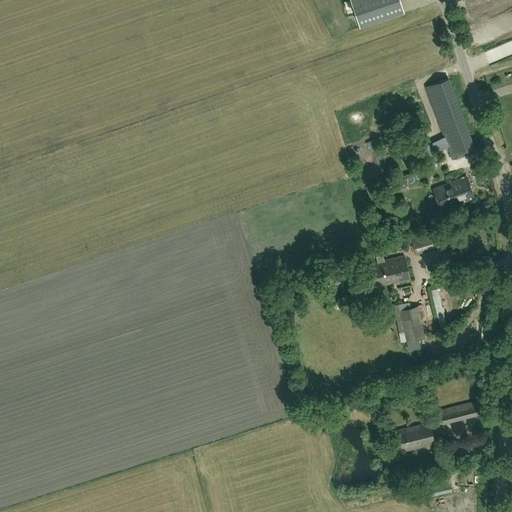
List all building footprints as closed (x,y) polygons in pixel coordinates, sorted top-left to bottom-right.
[(351,0),(356,14),(364,11),(365,14),(400,2),(399,0),(351,0)] [(511,41),(487,52),(492,65),(511,56),(511,41)] [(454,164),(476,155),(448,78),(425,87),(454,164)] [(382,144),(391,141),(389,133),(379,137),(382,144)] [(409,149),(407,145),(398,149),(406,167),(420,160),(414,147),(409,149)] [(426,145),(419,149),(424,158),(431,155),(426,145)] [(441,210),(473,198),(466,176),(433,188),(441,210)] [(478,215),(492,210),(489,201),(475,206),(478,215)] [(416,255),(443,247),(439,233),(412,240),(413,244),(411,245),(413,255),(416,254),(416,255)] [(392,284),(410,280),(404,256),(371,264),(376,287),(392,283),(392,284)] [(341,272),(355,268),(351,258),(338,262),(341,272)] [(433,294),(438,318),(446,316),(441,293),(433,294)] [(409,309),(408,302),(399,304),(400,311),(394,312),(400,341),(405,340),(406,342),(423,338),(419,317),(424,316),(422,304),(417,305),(417,307),(409,309)] [(461,310),(468,316),(473,309),(467,304),(461,310)] [(483,336),(489,336),(491,321),(485,320),(483,336)] [(443,423),(483,413),(479,400),(440,410),(443,423)] [(402,451),(434,443),(429,422),(396,430),(402,451)] [(464,458),(486,452),(483,441),(461,447),(464,458)]
